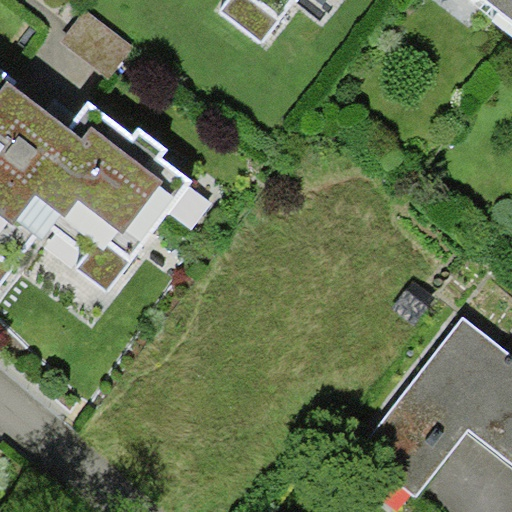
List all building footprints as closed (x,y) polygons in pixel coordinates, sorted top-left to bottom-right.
[(217,0),(208,13),(262,52),(293,8),(319,27),(338,0),(217,0)] [(511,0),(449,0),(511,49),(511,0)] [(136,55),(82,12),(52,49),(106,92),(136,55)] [(0,91),(0,283),(20,259),(84,310),(178,193),(73,110),(54,134),(0,91)] [(511,366),(510,369),(455,321),(337,456),(400,511),(462,440),(511,483),(511,366)]
